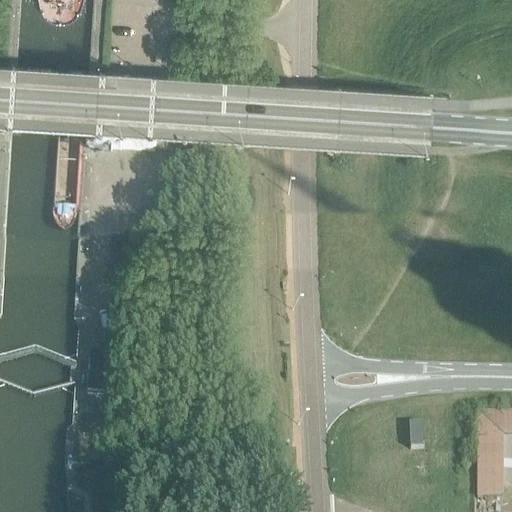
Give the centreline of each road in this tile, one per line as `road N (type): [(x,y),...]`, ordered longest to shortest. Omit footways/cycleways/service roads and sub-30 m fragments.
road 1 (primary): [(511,134),(0,105)]
road 2 (tertiary): [(309,367),(299,214),(302,0)]
